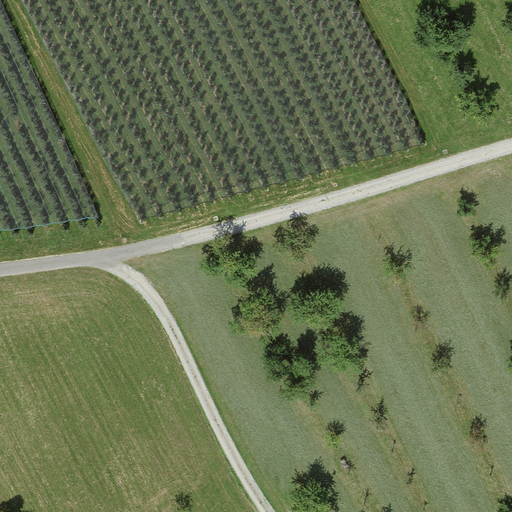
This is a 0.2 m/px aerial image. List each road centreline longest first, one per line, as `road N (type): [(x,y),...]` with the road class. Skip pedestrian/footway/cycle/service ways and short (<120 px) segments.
road 1 (track): [(0,270),(93,259),(300,211),(511,148)]
road 2 (track): [(264,511),(242,484),(153,298),(130,275),(93,259)]
